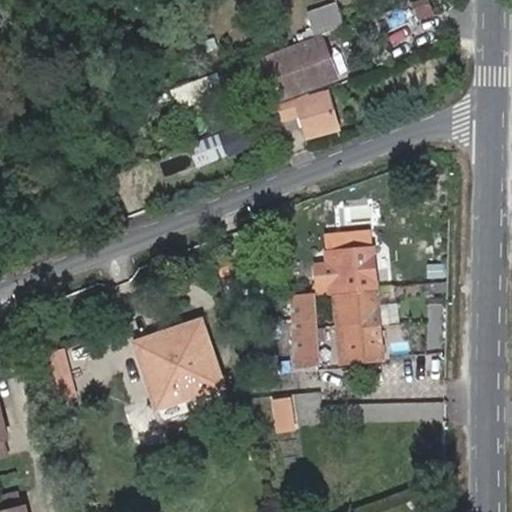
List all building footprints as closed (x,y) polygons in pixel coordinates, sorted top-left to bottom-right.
[(337,2),(307,13),(315,37),(321,35),(344,26),(337,2)] [(306,51),(325,44),(321,35),(315,37),(302,42),(303,45),(306,51)] [(303,45),(262,60),(276,100),(338,77),(325,44),(306,51),(303,45)] [(183,84),(188,104),(225,94),(219,74),(183,84)] [(278,106),(281,119),(301,113),(307,134),(316,131),(317,134),(337,129),(326,93),(307,99),(306,95),(278,106)] [(197,166),(228,156),(221,134),(190,144),(197,166)] [(338,294),(344,362),(384,359),(374,251),(327,256),(330,295),(338,294)] [(290,299),(298,367),(318,365),(311,296),(290,299)] [(135,345),(138,352),(204,330),(201,323),(135,345)] [(138,352),(157,409),(222,387),(204,330),(138,352)] [(63,398),(81,393),(68,350),(51,355),(63,398)] [(157,409),(159,416),(224,393),(222,387),(157,409)] [(14,487),(0,490),(0,508),(18,504),(14,487)] [(0,508),(0,511),(22,511),(20,503),(18,504),(0,508)]
